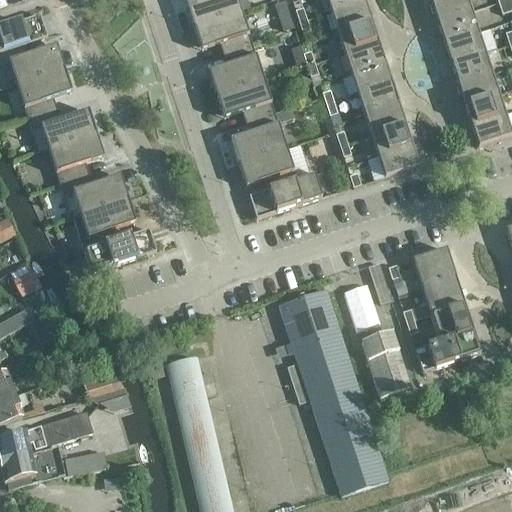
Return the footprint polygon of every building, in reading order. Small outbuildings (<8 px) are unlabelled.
[(187,11),(193,30),(241,14),(236,0),(203,0),(205,5),(201,7),(201,6),(187,11)] [(325,0),(331,15),(364,4),(363,0),(325,0)] [(434,15),(437,26),(471,15),(466,0),(446,0),(431,5),(431,7),(429,8),(432,16),(434,15)] [(331,15),(337,36),(371,25),(364,4),(331,15)] [(506,4),(498,6),(502,18),(510,15),(506,4)] [(295,14),(299,26),(307,23),(303,12),(295,14)] [(217,42),(222,58),(252,48),(241,14),(193,30),(199,48),(213,44),(213,43),(217,42)] [(437,26),(444,46),(478,35),(471,15),(437,26)] [(0,31),(0,55),(36,44),(32,33),(42,29),(42,30),(43,29),(40,19),(0,31)] [(307,23),(299,26),(303,37),(310,35),(307,23)] [(337,36),(344,56),(378,45),(374,35),(376,34),(374,26),(372,26),(371,25),(337,36)] [(444,46),(451,67),(485,56),(478,35),(444,46)] [(0,69),(9,66),(16,88),(64,72),(58,54),(44,58),(44,59),(39,60),(38,55),(28,58),(25,48),(47,41),(47,40),(36,44),(0,55),(0,69)] [(344,56),(351,77),(384,66),(378,46),(378,45),(344,56)] [(209,80),(215,98),(263,82),(252,48),(222,58),(228,74),(223,75),(209,80)] [(307,69),(303,58),(300,50),(291,53),(297,72),(307,69)] [(303,58),(307,69),(314,66),(311,55),(303,58)] [(451,67),(458,87),(491,76),(485,56),(451,67)] [(314,66),(307,69),(310,81),(318,78),(314,66)] [(351,77),(357,97),(391,86),(385,66),(384,66),(351,77)] [(16,88),(27,122),(56,113),(51,97),(56,95),(56,96),(70,91),(64,72),(16,88)] [(461,97),(464,108),(498,97),(491,76),(458,87),(458,88),(458,89),(456,90),(459,98),(461,97)] [(240,110),(245,126),(274,117),(263,82),(215,98),(221,117),(235,112),(240,110)] [(357,97),(364,118),(398,107),(391,86),(357,97)] [(322,97),(326,108),(334,106),(330,94),(322,97)] [(464,108),(471,128),(505,117),(498,97),(464,108)] [(334,106),(326,108),(330,120),(337,117),(334,106)] [(364,118),(371,139),(405,127),(398,107),(364,118)] [(41,132),(48,153),(96,138),(90,119),(76,124),(71,125),(69,120),(60,123),(56,113),(27,122),(31,135),(41,132)] [(232,148),(238,167),(286,151),(274,117),(245,126),(250,142),(246,144),(232,148)] [(505,117),(471,128),(478,150),(511,139),(505,117)] [(371,139),(378,159),(411,148),(405,127),(371,139)] [(335,138),(339,149),(347,147),(343,135),(335,138)] [(48,153),(59,187),(88,178),(83,162),(88,161),(102,156),(96,138),(48,153)] [(347,147),(339,149),(343,161),(351,158),(347,147)] [(411,148),(378,159),(385,181),(419,170),(415,158),(417,157),(414,149),(412,150),(411,148)] [(249,200),(249,201),(297,185),(297,184),(286,151),(238,167),(244,185),(258,181),(258,180),(263,179),(267,194),(249,200)] [(343,181),(339,170),(332,173),(336,184),(343,181)] [(349,180),(353,191),(361,189),(357,177),(349,180)] [(73,197),(80,219),(128,203),(122,184),(108,189),(103,191),(101,185),(92,189),(88,178),(59,187),(63,200),(73,197)] [(297,185),(249,201),(253,212),(252,212),(256,223),(322,201),(314,179),(297,184),(297,185)] [(83,255),(130,240),(149,234),(149,233),(120,242),(115,227),(120,226),(134,222),(128,203),(80,219),(72,221),(83,255)] [(130,240),(83,255),(91,277),(156,255),(153,244),(152,245),(134,251),(130,240)] [(421,292),(455,281),(446,253),(412,264),(421,292)] [(368,271),(380,308),(390,304),(378,267),(368,271)] [(388,272),(392,284),(399,281),(396,269),(388,272)] [(421,292),(430,320),(464,309),(455,281),(421,292)] [(373,287),(347,292),(355,332),(380,327),(373,287)] [(286,349),(289,358),(294,356),(341,501),(388,485),(365,416),(326,294),(278,310),(291,348),(286,349)] [(52,341),(37,307),(12,319),(17,331),(32,324),(42,346),(52,341)] [(430,320),(439,346),(439,347),(473,336),(464,309),(430,320)] [(402,316),(406,328),(414,325),(410,314),(402,316)] [(414,325),(406,328),(410,339),(418,337),(414,325)] [(361,345),(380,402),(411,392),(392,335),(361,345)] [(439,347),(439,346),(415,354),(422,377),(480,358),(473,336),(439,347)] [(166,369),(199,511),(231,511),(197,361),(166,369)] [(98,372),(89,375),(92,387),(99,385),(106,383),(102,371),(98,372)] [(0,431),(22,423),(4,377),(0,378),(0,431)] [(92,387),(83,389),(87,404),(113,397),(109,384),(109,382),(106,383),(99,385),(92,387)] [(91,437),(89,431),(85,418),(28,434),(34,454),(91,437)] [(0,442),(0,465),(30,458),(24,436),(0,442)] [(96,458),(98,474),(134,467),(130,451),(96,458)] [(30,458),(0,465),(0,469),(4,487),(35,480),(63,473),(58,452),(30,458)] [(183,504),(184,511),(195,511),(193,502),(183,504)]
